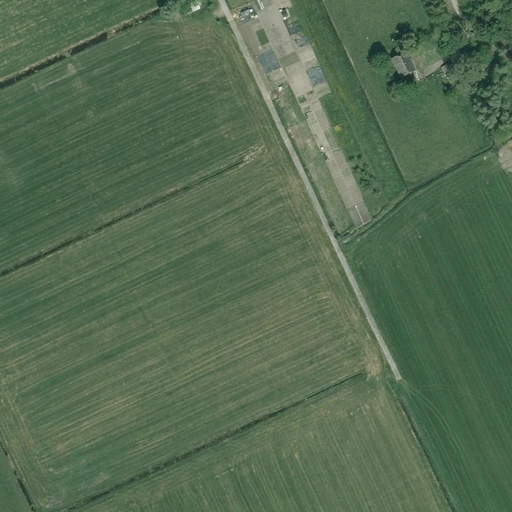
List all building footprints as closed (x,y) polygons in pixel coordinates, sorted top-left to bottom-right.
[(205,12),(213,9),(208,0),(190,0),(191,0),(194,9),(202,5),(205,12)] [(296,25),(300,37),(308,35),(304,23),(296,25)] [(498,53),(510,40),(511,39),(503,31),(490,45),(498,53)] [(511,41),(510,40),(498,53),(511,65),(511,41)] [(406,89),(417,83),(412,72),(415,71),(405,52),(391,60),(400,78),(401,78),(406,89)] [(468,71),(472,78),(477,90),(487,95),(500,69),(482,60),(476,57),(468,71)] [(441,68),(450,84),(459,78),(452,68),(451,68),(448,64),(441,68)]
